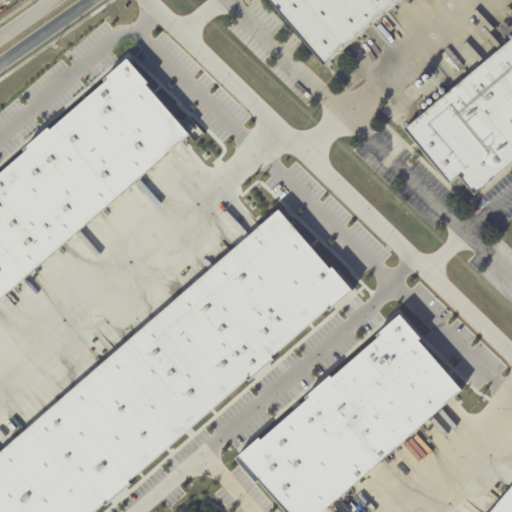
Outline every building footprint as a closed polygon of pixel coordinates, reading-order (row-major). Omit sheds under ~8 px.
[(399,0),(319,67),(263,0),(399,0)] [(511,166),(476,197),(460,177),(450,185),(405,130),(511,39),(511,166)] [(0,299),(190,131),(128,56),(0,168),(0,299)] [(0,511),(0,450),(277,212),(353,288),(93,511),(0,511)] [(287,511),(236,456),(399,311),(464,388),(320,511),(287,511)] [(486,511),(511,481),(511,511),(486,511)]
